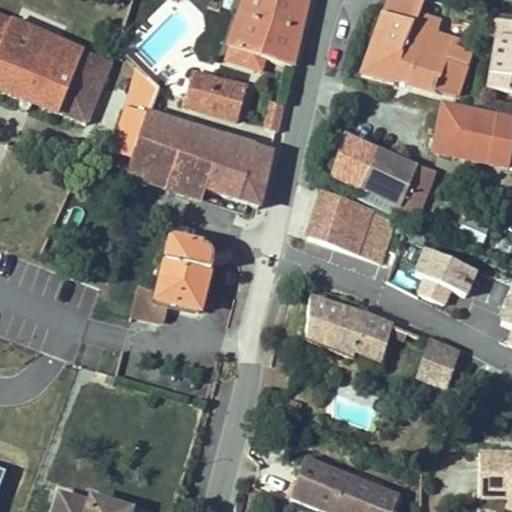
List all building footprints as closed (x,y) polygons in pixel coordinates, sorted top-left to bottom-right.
[(311,0),(247,0),(230,47),(234,49),(271,61),(293,69),(303,31),(311,0)] [(425,0),(389,0),(378,27),(408,40),(414,28),(418,19),(425,0)] [(44,29),(0,12),(0,83),(98,121),(122,59),(84,43),(87,35),(47,21),(44,29)] [(418,19),(414,28),(440,39),(445,27),(418,19)] [(511,20),(507,39),(511,40),(501,92),(511,94),(511,20)] [(408,40),(378,27),(366,55),(357,75),(402,94),(413,69),(425,74),(440,39),(414,28),(408,40)] [(413,69),(402,94),(432,96),(449,98),(456,101),(471,57),(460,52),(466,33),(445,27),(440,39),(425,74),(413,69)] [(271,61),(234,49),(230,58),(267,71),(271,61)] [(159,81),(141,62),(107,158),(149,174),(193,191),(205,196),(208,187),(216,163),(173,145),(143,133),(151,107),(159,81)] [(192,67),(181,95),(240,118),(251,90),(192,67)] [(277,129),(283,106),(275,104),(270,128),(277,129)] [(173,145),(182,119),(151,107),(143,133),(173,145)] [(511,121),(460,108),(448,158),(511,173),(511,121)] [(226,136),(182,119),(173,145),(216,163),(226,136)] [(272,154),(226,136),(216,163),(208,187),(216,191),(258,207),(272,154)] [(374,195),(390,158),(355,142),(336,183),(372,199),(374,195)] [(429,175),(390,158),(374,195),(412,212),(429,175)] [(446,183),(429,175),(412,212),(430,220),(446,183)] [(113,181),(108,195),(122,199),(126,186),(113,181)] [(322,194),(305,242),(377,268),(394,219),(322,194)] [(136,284),(132,302),(129,314),(159,321),(165,317),(168,302),(199,309),(211,254),(211,252),(211,250),(210,249),(209,247),(207,246),(205,244),(202,242),(168,235),(156,289),(136,284)] [(467,295),(483,301),(493,277),(442,256),(432,280),(442,285),(436,300),(461,310),(467,295)] [(389,329),(310,306),(303,351),(350,365),(353,356),(379,364),(389,329)] [(446,389),(459,358),(430,346),(417,378),(446,389)] [(511,449),(503,449),(504,492),(511,492),(511,449)] [(307,467),(292,508),(302,511),(367,511),(369,511),(391,511),(396,499),(307,467)] [(60,499),(56,511),(131,511),(93,500),(90,508),(60,499)]
